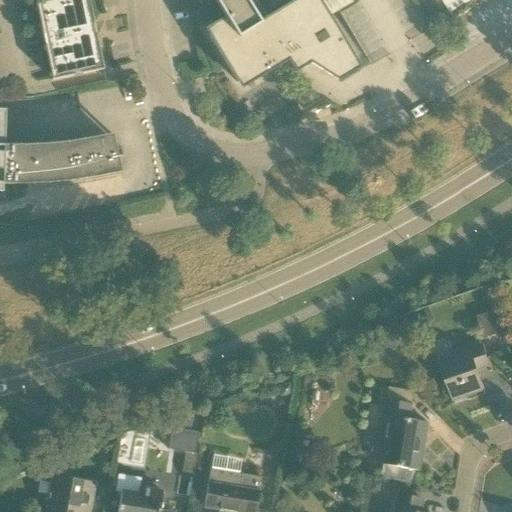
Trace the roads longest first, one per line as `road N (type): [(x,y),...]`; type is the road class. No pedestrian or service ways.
road 1 (tertiary): [(0,381),(267,292),(411,221),(511,159)]
road 2 (unclassified): [(257,156),(377,119),(511,39)]
road 3 (unclassified): [(257,156),(202,148),(179,131),(167,111),(144,0)]
